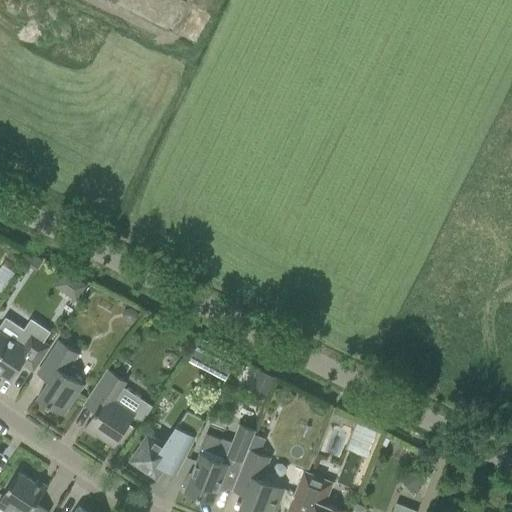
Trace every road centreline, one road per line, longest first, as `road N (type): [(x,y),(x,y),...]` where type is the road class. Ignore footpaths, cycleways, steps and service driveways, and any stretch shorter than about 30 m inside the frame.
road 1 (unclassified): [(511,461),(0,189)]
road 2 (residential): [(0,416),(141,511)]
